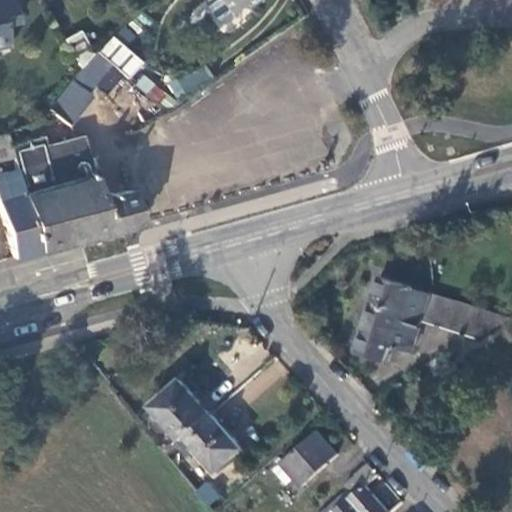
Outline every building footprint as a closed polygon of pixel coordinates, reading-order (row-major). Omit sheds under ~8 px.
[(0,0),(0,49),(8,47),(3,25),(16,22),(10,0),(0,0)] [(220,0),(228,11),(242,0),(245,0),(250,5),(256,0),(220,0)] [(67,37),(75,53),(89,45),(81,30),(67,37)] [(140,59),(110,33),(96,49),(111,63),(126,76),(140,59)] [(87,92),(111,63),(96,49),(48,108),(69,124),(90,94),(87,92)] [(168,84),(177,99),(212,78),(204,64),(168,84)] [(134,84),(158,108),(169,96),(144,73),(134,84)] [(0,159),(13,156),(10,143),(7,133),(0,134),(0,159)] [(39,250),(139,223),(129,190),(98,197),(94,186),(101,184),(93,155),(86,156),(80,136),(44,145),(41,136),(10,143),(13,156),(16,169),(39,250)] [(0,213),(12,258),(39,250),(16,169),(0,173),(0,213)] [(485,341),(511,325),(511,321),(386,281),(363,350),(392,358),(396,346),(417,351),(429,323),(485,341)] [(153,404),(184,439),(188,435),(213,413),(182,379),(153,404)] [(243,447),(213,413),(188,435),(218,469),(243,447)] [(338,453),(319,431),(284,463),(303,484),(338,453)] [(366,485),(380,473),(370,464),(346,485),(355,495),(366,485)] [(206,481),(194,494),(209,507),(221,494),(206,481)] [(355,495),(334,511),(389,511),(366,485),(355,495)]
